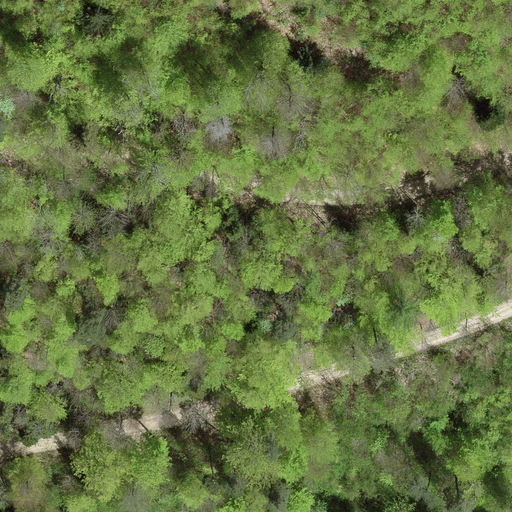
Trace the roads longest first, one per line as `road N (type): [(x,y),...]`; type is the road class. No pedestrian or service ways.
road 1 (track): [(0,449),(384,360),(511,305)]
road 2 (track): [(511,157),(393,195),(347,198),(289,195),(0,136)]
